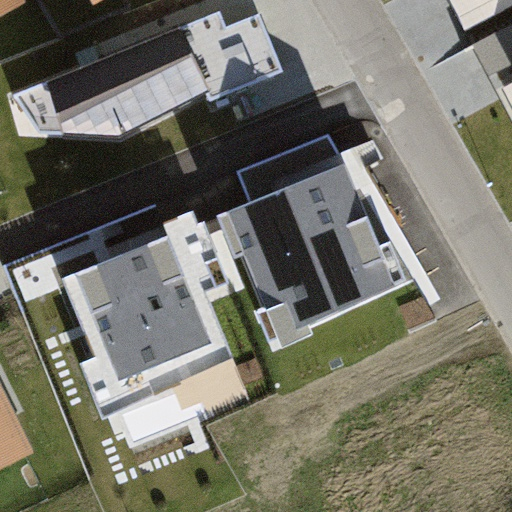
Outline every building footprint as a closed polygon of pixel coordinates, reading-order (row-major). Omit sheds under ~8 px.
[(14,0),(0,0),(0,12),(17,3),(14,0)] [(511,0),(451,0),(467,29),(511,4),(511,0)] [(188,44),(181,28),(50,82),(65,133),(122,138),(211,94),(214,101),(284,72),(261,15),(188,44)] [(511,25),(475,44),(490,73),(511,61),(511,25)] [(289,200),(234,222),(270,310),(303,297),(313,322),(412,282),(395,240),(381,245),(358,188),(295,214),(289,200)] [(211,342),(168,238),(79,275),(111,350),(152,333),(164,362),(211,342)] [(0,401),(0,460),(24,449),(0,401)]
